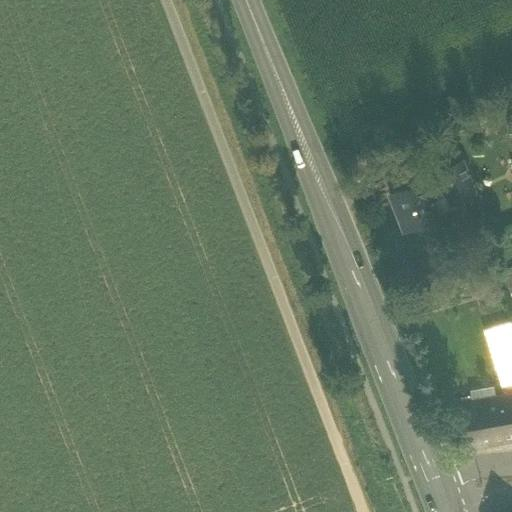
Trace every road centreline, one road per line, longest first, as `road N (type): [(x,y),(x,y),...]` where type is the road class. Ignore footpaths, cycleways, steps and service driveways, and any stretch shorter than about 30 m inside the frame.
road 1 (track): [(362,511),(164,0)]
road 2 (secondary): [(438,494),(245,0)]
